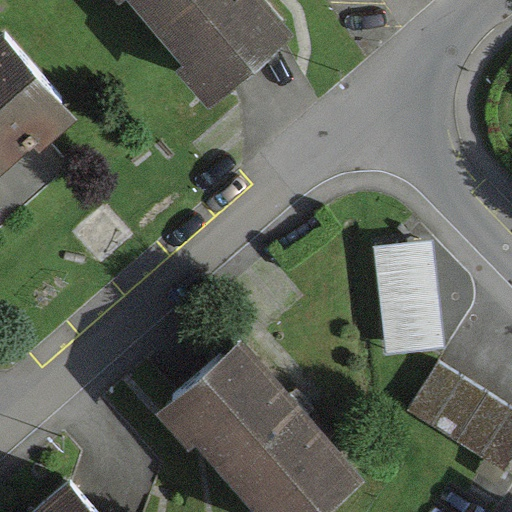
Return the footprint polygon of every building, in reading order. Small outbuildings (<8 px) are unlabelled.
[(142,0),(206,76),(290,6),(285,0),(142,0)] [(0,163),(63,108),(0,37),(0,163)] [(438,229),(379,232),(386,343),(445,340),(438,229)] [(187,436),(243,501),(240,504),(246,511),(309,511),(357,471),(235,330),(148,405),(180,442),(187,436)] [(511,403),(438,360),(412,403),(507,459),(511,450),(511,403)] [(96,511),(62,472),(14,511),(96,511)]
